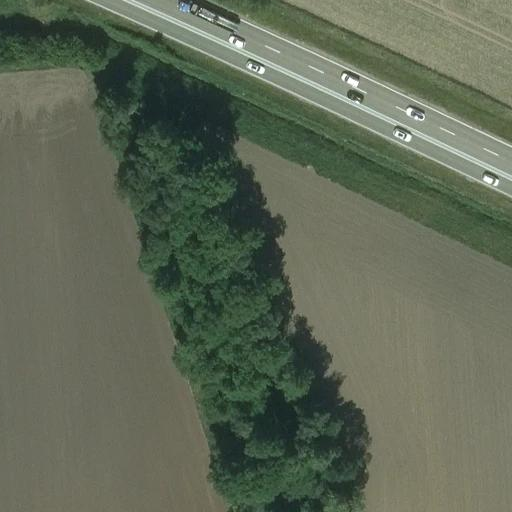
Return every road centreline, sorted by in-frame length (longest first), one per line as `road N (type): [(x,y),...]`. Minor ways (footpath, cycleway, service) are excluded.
road 1 (trunk): [(98,0),(511,192)]
road 2 (trunk): [(511,165),(161,0)]
